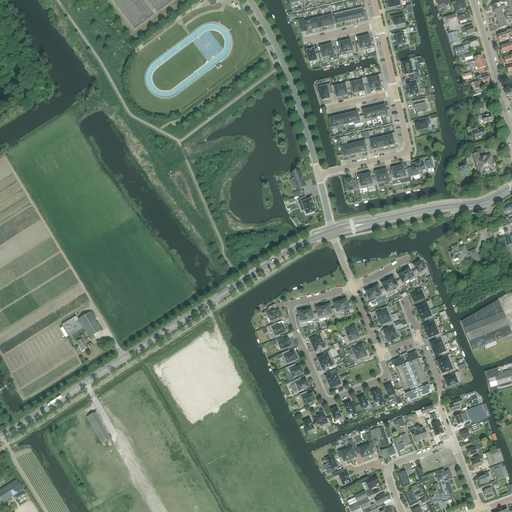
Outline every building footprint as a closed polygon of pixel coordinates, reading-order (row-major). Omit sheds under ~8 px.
[(401,0),(396,0),(388,2),(388,3),(388,4),(387,4),(388,8),(396,6),(396,10),(402,8),(402,5),(401,0)] [(462,12),(463,12),(462,9),(465,8),(463,1),(460,2),(459,0),(457,0),(451,2),(452,6),(454,6),(457,14),(462,12)] [(494,12),(502,10),(506,8),(505,5),(501,7),(499,4),(492,6),(492,7),(491,7),(492,9),(493,9),(494,12)] [(362,7),(355,9),(357,19),(364,17),(362,7)] [(355,9),(348,10),(350,21),(357,19),(355,9)] [(348,10),(340,12),(343,22),(350,21),(348,10)] [(340,12),(333,14),(336,24),(343,22),(340,12)] [(463,14),(462,12),(457,14),(446,18),(442,19),(444,25),(443,25),(444,29),(449,28),(448,24),(457,21),(456,18),(458,17),(460,21),(470,18),(470,17),(470,16),(469,14),(468,12),(463,14)] [(498,23),(505,21),(503,15),(496,18),(498,23)] [(392,17),(394,23),(395,25),(397,25),(398,29),(405,27),(404,23),(405,23),(403,16),(397,17),(397,16),(392,17)] [(307,31),(305,22),(304,19),(296,21),(298,27),(300,27),(301,32),(307,31)] [(507,27),(505,21),(498,23),(498,24),(497,25),(498,26),(499,26),(500,29),(507,27)] [(467,35),(475,33),(473,26),(465,29),(462,30),(463,34),(466,32),(467,35)] [(509,37),(511,36),(511,29),(506,31),(507,32),(497,35),(499,42),(509,38),(509,37)] [(406,30),(400,31),(401,35),(396,36),(398,45),(399,45),(399,46),(403,45),(402,44),(405,44),(403,34),(407,33),(406,30)] [(459,31),(448,34),(450,43),(462,40),(459,31)] [(369,36),(363,38),(366,50),(375,48),(373,41),(370,42),(369,36)] [(366,50),(363,38),(358,39),(359,45),(356,45),(358,52),(366,50)] [(470,47),(479,45),(477,38),(462,42),(464,46),(469,45),(470,47)] [(350,41),(345,42),(348,54),(356,52),(354,46),(352,46),(350,41)] [(348,54),(345,42),(339,43),(341,49),(338,50),(339,56),(348,54)] [(511,50),(511,48),(510,44),(510,43),(500,47),(503,53),(511,50)] [(332,45),(326,46),(329,58),(337,57),(336,50),(333,51),(332,45)] [(329,58),(326,46),(321,48),(322,53),(319,54),(321,60),(329,58)] [(456,57),(465,54),(463,46),(454,49),(456,57)] [(320,60),(318,54),(315,55),(314,49),(311,50),(310,49),(307,50),(307,51),(309,62),(316,60),(316,61),(320,60)] [(504,58),(504,59),(503,60),(504,62),(505,62),(506,65),(511,62),(511,56),(511,55),(504,58)] [(469,66),(484,61),(482,56),(474,58),(475,61),(468,63),(469,66)] [(486,67),(484,61),(469,66),(470,69),(477,67),(478,70),(479,73),(484,71),(483,68),(486,67)] [(410,62),(402,63),(405,75),(409,74),(410,79),(420,77),(419,71),(413,73),(410,62)] [(470,72),(461,75),(462,81),(472,78),(470,72)] [(378,77),(373,78),(375,88),(381,87),(379,81),(382,80),(381,74),(378,75),(378,77)] [(473,79),(464,82),(467,92),(479,88),(478,85),(482,84),(482,82),(489,80),(488,74),(476,78),(477,81),(473,82),(473,79)] [(373,76),(364,78),(366,84),(369,84),(370,89),(375,88),(373,78),(373,76)] [(356,80),(359,92),(364,91),(363,85),(366,84),(364,78),(356,80)] [(418,79),(409,81),(410,85),(407,85),(410,96),(419,94),(416,84),(419,83),(418,79)] [(359,92),(356,80),(347,82),(349,88),(352,88),(353,93),(359,92)] [(349,88),(347,82),(339,84),(339,86),(340,86),(342,96),(347,95),(346,89),(349,88)] [(323,86),(324,89),(320,90),(322,101),(323,100),(323,101),(326,101),(326,100),(326,99),(329,98),(328,93),(331,93),(329,85),(323,86)] [(340,86),(339,86),(334,87),(334,85),(331,86),(332,92),(335,92),(336,97),(342,96),(340,86)] [(425,103),(427,103),(426,98),(412,102),(413,106),(414,106),(415,108),(414,109),(415,109),(416,113),(427,110),(425,103)] [(380,107),(382,116),(387,114),(387,117),(391,116),(389,110),(386,110),(385,106),(380,107)] [(369,110),(371,121),(377,119),(376,117),(374,108),(369,110)] [(364,115),(361,116),(363,123),(371,121),(369,110),(363,111),(364,115)] [(351,114),(353,122),(354,125),(363,123),(361,116),(358,117),(357,112),(351,114)] [(483,123),(492,121),(490,115),(486,116),(486,115),(481,116),(482,116),(479,117),(480,120),(482,120),(483,123)] [(336,117),(330,119),(329,120),(329,123),(331,122),(332,130),(338,128),(338,126),(336,117)] [(416,127),(417,132),(423,131),(423,130),(428,129),(427,124),(430,124),(429,118),(419,120),(420,123),(416,124),(417,127),(416,127)] [(476,127),(468,129),(468,132),(473,131),(473,133),(472,133),(473,134),(475,139),(478,138),(478,139),(482,138),(481,137),(485,136),(484,129),(477,131),(476,127)] [(392,136),(387,137),(389,146),(394,144),(393,140),(396,139),(395,133),(391,133),(392,136)] [(381,136),(375,137),(378,148),(383,147),(381,138),(381,136)] [(375,137),(367,139),(368,146),(371,145),(372,150),(378,148),(375,137)] [(367,139),(358,141),(361,152),(366,151),(365,146),(368,146),(367,139)] [(342,153),(343,156),(344,156),(350,155),(347,144),(342,145),(343,152),(342,153)] [(479,176),(496,170),(492,158),(491,159),(490,154),(480,157),(478,153),(472,155),(479,176)] [(412,165),(413,168),(408,169),(410,176),(419,174),(418,172),(425,170),(424,165),(421,166),(420,162),(415,163),(415,164),(412,165)] [(403,166),(398,168),(401,180),(409,178),(407,171),(404,172),(403,166)] [(401,180),(398,168),(392,169),(394,174),(391,175),(392,182),(401,180)] [(301,175),(299,170),(291,173),(296,189),(303,186),(302,182),(303,182),(302,177),(301,174),(301,175)] [(386,170),(381,171),(384,184),(392,182),(391,175),(388,176),(386,170)] [(384,184),(381,171),(375,173),(377,178),(374,179),(375,186),(384,184)] [(370,174),(364,175),(367,188),(375,186),(374,179),(371,180),(370,174)] [(364,175),(359,177),(360,182),(357,183),(359,190),(367,188),(364,175)] [(349,179),(344,180),(347,191),(354,189),(354,188),(357,188),(355,180),(352,181),(352,179),(349,180),(349,179)] [(315,213),(316,212),(314,208),(314,207),(313,205),(311,201),(311,200),(307,202),(306,198),(298,201),(300,205),(303,204),(307,215),(315,212),(315,213)] [(511,203),(509,204),(503,208),(505,213),(511,209),(511,203)] [(497,230),(500,236),(501,238),(509,234),(506,226),(497,230)] [(494,238),(500,236),(497,230),(497,228),(491,231),(494,238)] [(506,246),(511,244),(511,241),(510,235),(503,238),(506,246)] [(473,263),(479,260),(475,250),(469,252),(469,253),(467,254),(464,246),(460,248),(461,248),(459,249),(457,245),(453,247),(454,250),(449,252),(453,260),(460,257),(461,261),(465,259),(465,258),(470,256),(473,263)] [(414,271),(418,277),(423,273),(421,271),(425,269),(420,261),(419,261),(420,262),(418,263),(418,262),(414,265),(417,270),(414,271)] [(404,272),(408,280),(409,282),(418,277),(414,271),(412,273),(409,268),(405,270),(406,271),(404,272)] [(405,281),(408,280),(404,272),(403,272),(404,272),(402,273),(398,275),(401,279),(398,281),(401,287),(407,284),(405,281)] [(388,281),(392,289),(393,291),(396,289),(401,287),(398,281),(396,283),(393,278),(389,280),(390,280),(388,281)] [(393,291),(392,289),(388,281),(386,282),(382,283),(385,288),(382,290),(385,296),(393,291)] [(385,296),(382,290),(379,291),(377,286),(373,288),(372,289),(371,289),(376,300),(385,296)] [(417,293),(412,296),(414,302),(427,297),(424,291),(422,288),(416,291),(417,293)] [(368,304),(376,300),(371,289),(369,290),(366,291),(368,296),(365,298),(368,304)] [(340,301),(344,312),(353,309),(351,303),(348,304),(346,299),(342,300),(342,301),(340,301)] [(461,322),(464,328),(469,341),(473,351),(479,348),(480,350),(485,348),(484,346),(511,334),(511,333),(509,325),(503,312),(498,300),(461,322)] [(344,312),(340,301),(340,302),(338,302),(334,303),(336,308),(333,309),(335,315),(344,312)] [(423,306),(417,309),(419,314),(431,310),(429,304),(430,304),(429,301),(422,304),(423,306)] [(278,310),(275,304),(269,307),(270,309),(265,312),(265,313),(262,314),(264,318),(269,316),(271,322),(276,320),(276,319),(278,318),(279,319),(283,317),(281,313),(280,313),(280,312),(279,312),(278,310)] [(335,315),(333,309),(330,310),(329,305),(325,306),(323,307),(326,318),(335,315)] [(326,318),(323,307),(321,307),(317,308),(318,313),(315,314),(317,320),(326,318)] [(379,320),(391,315),(387,307),(380,310),(381,310),(382,312),(376,315),(377,318),(378,317),(379,320)] [(305,311),(307,322),(317,320),(315,314),(312,315),(311,309),(307,310),(307,311),(305,311)] [(431,310),(419,314),(419,315),(421,320),(427,318),(428,320),(434,318),(431,310)] [(298,324),(307,322),(305,311),(303,311),(299,312),(300,317),(297,318),(298,324)] [(91,312),(79,320),(85,330),(89,338),(102,331),(91,312)] [(387,326),(394,324),(391,315),(379,320),(380,322),(379,323),(381,326),(386,323),(388,326),(387,326)] [(85,330),(79,320),(77,316),(63,324),(71,338),(85,330)] [(429,325),(424,327),(426,332),(438,328),(438,327),(435,319),(429,322),(430,324),(429,325)] [(268,327),(268,328),(270,333),(271,333),(272,332),(275,338),(279,336),(278,335),(285,332),(283,327),(282,325),(278,327),(276,323),(268,327)] [(348,324),(341,327),(345,337),(357,332),(356,330),(357,329),(356,326),(350,328),(348,324)] [(395,326),(394,324),(387,326),(388,326),(389,329),(383,331),(384,334),(385,334),(386,337),(395,333),(397,332),(395,326)] [(438,328),(426,332),(426,333),(426,332),(429,338),(434,336),(435,339),(442,336),(441,332),(441,333),(438,327),(438,328)] [(345,337),(343,338),(346,346),(356,342),(355,342),(354,340),(360,337),(359,334),(358,334),(357,332),(345,337)] [(311,342),(310,342),(312,345),(312,346),(322,342),(325,341),(321,333),(315,335),(316,338),(310,340),(311,342)] [(397,338),(395,333),(386,337),(387,339),(386,339),(387,342),(393,340),(394,343),(401,340),(399,337),(397,338)] [(81,339),(77,342),(82,351),(88,347),(84,341),(87,339),(84,334),(79,337),(81,339)] [(436,342),(431,344),(433,349),(433,350),(445,345),(442,336),(435,339),(437,342),(436,342)] [(289,341),(288,339),(284,341),(283,338),(276,341),(278,346),(279,345),(281,350),(291,346),(289,341)] [(322,342),(312,346),(312,347),(313,347),(314,351),(315,350),(315,351),(320,349),(322,352),(328,349),(327,346),(325,341),(322,342)] [(349,346),(353,355),(364,351),(363,348),(364,348),(363,345),(357,347),(356,344),(356,343),(349,346)] [(445,345),(433,350),(435,355),(441,353),(442,356),(448,353),(445,345)] [(295,355),(294,353),(290,354),(288,351),(281,354),(286,364),(294,361),(294,362),(299,360),(297,356),(296,356),(295,355)] [(319,360),(318,360),(320,364),(320,365),(330,360),(333,359),(329,351),(322,354),(324,357),(318,359),(319,360)] [(364,351),(353,355),(357,364),(364,362),(363,361),(363,362),(362,358),(367,356),(366,353),(365,353),(364,351)] [(408,363),(418,359),(417,355),(416,352),(407,355),(405,356),(408,363)] [(419,397),(421,397),(418,390),(416,383),(413,376),(410,370),(408,363),(405,356),(407,355),(407,353),(400,356),(400,358),(403,357),(405,364),(408,371),(411,377),(413,384),(416,391),(419,397)] [(443,360),(438,362),(440,367),(453,363),(449,354),(443,357),(444,360),(443,360)] [(393,364),(395,368),(405,364),(403,357),(400,358),(392,361),(393,364)] [(330,360),(320,365),(320,366),(320,365),(322,369),(323,369),(323,370),(328,368),(330,370),(336,367),(335,364),(333,359),(330,360)] [(421,366),(418,359),(408,363),(410,370),(421,366)] [(453,363),(440,367),(440,368),(442,373),(448,371),(449,374),(456,371),(455,368),(453,363)] [(293,377),(303,373),(301,368),(301,369),(300,366),(296,368),(294,364),(286,368),(289,374),(291,372),(293,377)] [(395,368),(398,375),(408,371),(405,364),(395,368)] [(424,372),(421,366),(410,370),(413,376),(424,372)] [(511,369),(499,374),(497,368),(485,372),(492,394),(511,387),(511,369)] [(328,383),(338,379),(336,374),(338,372),(337,369),(330,372),(332,375),(326,377),(327,378),(326,379),(328,382),(327,382),(328,383)] [(398,375),(400,381),(411,377),(408,371),(398,375)] [(451,377),(445,380),(448,386),(461,381),(458,375),(460,374),(458,371),(451,374),(452,377),(451,377)] [(426,379),(424,372),(413,376),(416,383),(426,379)] [(400,381),(403,388),(413,384),(411,377),(400,381)] [(295,385),(291,386),(294,393),(297,391),(298,392),(306,388),(306,390),(311,388),(309,383),(308,384),(307,382),(306,380),(302,382),(300,378),(293,381),(295,385)] [(341,378),(338,379),(328,383),(328,384),(330,387),(331,388),(336,386),(337,389),(344,386),(341,378)] [(429,386),(426,379),(416,383),(418,390),(429,386)] [(403,388),(405,395),(416,391),(413,384),(403,388)] [(394,399),(399,397),(397,390),(394,391),(391,385),(389,386),(389,385),(385,387),(385,388),(386,389),(385,390),(386,392),(387,392),(389,398),(393,397),(394,398),(394,399)] [(430,389),(429,386),(418,390),(421,397),(432,392),(430,389)] [(381,404),(386,402),(383,396),(380,397),(378,391),(376,392),(375,390),(371,392),(372,395),(371,395),(372,398),(373,398),(376,404),(380,403),(380,404),(381,404)] [(408,402),(419,397),(416,391),(405,395),(407,398),(408,402)] [(302,402),(304,407),(309,405),(308,403),(315,400),(313,396),(312,394),(307,395),(306,392),(299,395),(302,402)] [(479,404),(475,395),(466,398),(470,408),(479,404)] [(372,408),(370,402),(367,403),(364,397),(362,397),(362,396),(358,399),(362,410),(366,408),(367,410),(372,408)] [(453,404),(450,405),(451,408),(450,408),(451,412),(452,411),(452,412),(460,409),(459,406),(463,404),(460,398),(452,401),(453,404)] [(354,416),(359,414),(356,408),(353,409),(351,403),(349,403),(348,402),(344,404),(345,407),(344,407),(345,410),(346,410),(349,416),(353,414),(353,416),(354,416)] [(433,405),(422,409),(424,414),(435,410),(433,405)] [(467,413),(469,418),(471,424),(485,419),(480,406),(466,411),(467,413)] [(340,422),(345,420),(342,414),(340,415),(337,408),(335,409),(335,408),(331,410),(331,411),(332,412),(331,413),(332,416),(333,415),(335,422),(339,420),(340,421),(340,422)] [(96,412),(87,417),(102,443),(110,439),(96,412)] [(465,413),(454,417),(457,425),(464,423),(463,421),(468,419),(469,418),(467,413),(466,414),(465,413)] [(326,427),(326,428),(331,426),(329,419),(326,420),(324,414),(322,415),(321,414),(317,415),(322,427),(325,426),(326,427)] [(433,424),(430,425),(434,437),(441,434),(439,428),(437,423),(436,423),(434,417),(431,418),(433,424)] [(318,432),(315,425),(313,426),(310,420),(308,421),(308,420),(304,422),(308,433),(312,432),(313,433),(313,434),(318,432)] [(466,427),(467,430),(461,432),(462,435),(461,435),(462,439),(463,438),(463,439),(470,436),(469,433),(472,432),(479,429),(477,423),(466,427)] [(417,431),(412,433),(413,436),(413,437),(414,437),(414,438),(416,443),(420,442),(420,440),(423,439),(423,440),(428,438),(424,428),(424,429),(423,427),(421,428),(420,426),(415,427),(417,431)] [(374,440),(382,437),(379,428),(375,429),(370,431),(374,440)] [(405,447),(409,446),(407,438),(405,434),(400,437),(395,439),(398,449),(399,448),(400,451),(404,450),(406,449),(405,447)] [(369,442),(363,444),(368,457),(371,455),(373,454),(371,449),(375,447),(372,439),(368,441),(369,442)] [(384,440),(389,456),(395,454),(393,447),(390,448),(388,445),(389,444),(387,439),(384,440)] [(384,458),(389,456),(384,440),(380,441),(382,447),(383,447),(384,450),(381,451),(384,458)] [(474,447),(467,450),(468,453),(469,456),(469,455),(469,456),(477,454),(478,456),(483,455),(480,448),(484,447),(481,441),(473,444),(474,447)] [(346,450),(350,460),(353,459),(353,458),(355,457),(353,452),(356,451),(355,448),(353,444),(350,445),(351,448),(346,450)] [(363,444),(355,448),(356,451),(357,454),(360,453),(362,458),(364,457),(365,458),(368,457),(363,444)] [(346,448),(337,451),(339,457),(342,456),(344,462),(347,461),(350,460),(346,450),(346,448)] [(499,461),(495,450),(485,454),(490,466),(500,462),(499,461)] [(325,470),(327,474),(336,471),(334,468),(338,466),(333,456),(329,458),(329,457),(324,458),(327,464),(328,463),(330,468),(325,470)] [(481,464),(484,463),(482,458),(479,460),(479,459),(472,462),(474,469),(482,466),(481,464)] [(502,464),(489,469),(494,482),(507,477),(502,466),(503,466),(502,464)] [(437,499),(432,501),(434,505),(438,503),(441,510),(447,508),(445,503),(444,504),(443,502),(452,499),(450,494),(452,493),(447,480),(452,478),(449,470),(445,472),(444,469),(435,472),(437,476),(439,475),(440,477),(438,478),(442,490),(439,491),(438,492),(437,492),(437,493),(436,494),(436,495),(436,496),(436,497),(436,498),(437,499)] [(340,471),(332,474),(333,477),(339,475),(343,485),(351,482),(349,478),(350,478),(348,475),(347,471),(341,474),(340,471)] [(398,475),(400,481),(408,478),(406,472),(398,475)] [(486,478),(489,477),(487,472),(484,473),(485,475),(478,478),(480,484),(488,481),(486,478)] [(369,480),(366,482),(369,489),(376,486),(376,485),(379,483),(379,482),(380,482),(378,479),(376,477),(373,478),(372,477),(369,479),(369,480)] [(408,478),(400,481),(402,487),(410,485),(408,478)] [(17,480),(0,490),(0,497),(4,503),(24,490),(17,480)] [(485,492),(483,492),(486,499),(497,495),(495,491),(494,487),(493,487),(493,486),(499,484),(497,481),(489,484),(491,488),(485,491),(485,492)] [(417,489),(419,494),(426,491),(423,486),(417,489)] [(407,500),(414,496),(412,490),(404,494),(407,500)] [(364,491),(354,496),(357,502),(367,497),(364,491)] [(429,499),(426,491),(419,494),(423,492),(425,498),(421,500),(422,503),(429,499)] [(27,499),(23,493),(17,498),(20,503),(27,499)] [(378,500),(375,501),(377,505),(379,504),(387,500),(388,499),(388,498),(387,497),(386,497),(384,494),(381,495),(381,496),(377,498),(378,500)] [(417,502),(414,496),(407,500),(410,506),(417,502)] [(357,502),(348,507),(350,511),(368,511),(376,508),(374,504),(371,505),(367,498),(357,502)]
